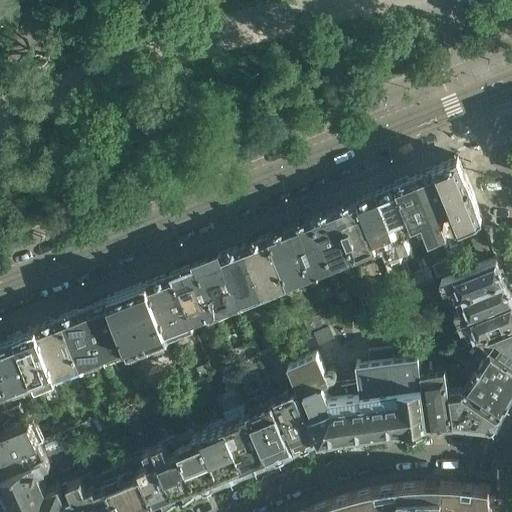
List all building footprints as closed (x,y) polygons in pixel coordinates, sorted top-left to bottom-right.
[(475,197),(465,172),(464,172),(458,157),(459,157),(458,155),(441,162),(434,165),(449,205),(457,224),(464,221),(467,229),(470,227),(482,256),(496,251),(495,248),(494,246),(490,236),(490,234),(489,234),(486,225),(485,223),(485,224),(482,215),(482,214),(481,213),(475,197)] [(449,205),(434,165),(421,171),(415,174),(442,242),(453,238),(448,225),(445,226),(439,209),(449,205)] [(442,242),(415,174),(409,176),(408,176),(396,181),(412,220),(422,216),(429,233),(426,234),(431,246),(442,242)] [(412,220),(396,181),(383,186),(377,189),(399,245),(408,241),(401,224),(412,220)] [(399,245),(377,189),(371,191),(370,191),(357,196),(356,197),(372,236),(386,230),(392,247),(390,248),(396,265),(405,261),(399,245)] [(374,240),(372,236),(356,197),(336,205),(335,205),(353,249),(374,240)] [(353,249),(335,205),(334,206),(314,214),(314,213),(313,214),(330,258),(353,249)] [(330,258),(313,214),(311,215),(292,222),(290,223),(308,267),(330,258)] [(308,267),(290,223),(289,223),(289,224),(270,232),(270,231),(268,232),(286,276),(288,283),(300,278),(297,271),(308,267)] [(286,276),(268,232),(260,235),(252,238),(252,239),(244,242),(261,286),(286,276)] [(264,292),(261,286),(244,242),(236,245),(235,245),(228,248),(220,251),(237,295),(240,302),(264,292)] [(237,295),(220,251),(212,255),(212,254),(204,257),(204,258),(196,261),(213,305),(237,295)] [(506,276),(504,272),(498,256),(444,278),(447,286),(457,282),(462,293),(506,276)] [(213,305),(196,261),(188,264),(187,264),(179,267),(180,267),(172,271),(193,323),(217,314),(213,305)] [(193,323),(172,271),(164,274),(163,273),(155,277),(147,280),(168,331),(168,333),(193,323)] [(461,319),(511,297),(511,289),(506,276),(462,293),(467,305),(457,309),(461,319)] [(168,331),(147,280),(108,295),(127,343),(129,347),(168,331)] [(440,298),(433,282),(412,291),(419,307),(440,298)] [(127,343),(108,295),(93,302),(93,301),(85,305),(104,352),(127,343)] [(468,338),(487,330),(511,320),(511,297),(461,319),(468,338)] [(104,352),(85,305),(76,308),(61,315),(80,362),(104,352)] [(80,362),(61,315),(52,318),(44,321),(45,321),(37,324),(54,369),(56,371),(80,362)] [(511,320),(487,330),(491,342),(490,344),(511,360),(511,320)] [(54,369),(37,324),(30,327),(30,326),(23,329),(23,330),(16,332),(16,333),(33,377),(54,369)] [(33,377),(16,333),(9,336),(9,335),(2,338),(0,339),(0,352),(13,385),(33,377)] [(511,394),(511,360),(478,334),(452,344),(470,358),(459,376),(466,381),(466,382),(504,410),(511,394)] [(260,351),(254,338),(230,347),(236,361),(260,351)] [(431,422),(423,370),(420,346),(397,350),(396,340),(382,342),(383,352),(360,356),(362,379),(351,380),(351,378),(335,379),(336,392),(329,392),(324,380),(327,379),(315,349),(288,360),(300,389),(305,388),(314,409),(309,411),(320,437),(346,432),(348,432),(376,427),(376,428),(379,428),(379,427),(405,424),(405,425),(429,422),(431,422)] [(320,437),(309,411),(300,389),(288,360),(281,343),(260,351),(236,361),(230,363),(250,409),(270,457),(320,437)] [(13,385),(0,352),(0,414),(5,426),(26,418),(13,385)] [(457,421),(451,384),(448,368),(423,370),(431,422),(453,421),(457,421)] [(504,410),(466,382),(451,384),(457,421),(482,424),(491,425),(496,422),(502,412),(503,412),(504,410)] [(270,457),(250,409),(241,413),(242,416),(227,422),(246,467),(254,464),(254,463),(261,460),(262,461),(270,457)] [(29,416),(26,418),(5,426),(0,428),(0,454),(35,440),(39,438),(29,416)] [(246,467),(227,422),(212,428),(211,425),(202,429),(222,477),(230,474),(230,473),(237,470),(238,470),(246,467)] [(222,477),(202,429),(193,433),(194,436),(179,442),(181,447),(198,487),(206,484),(206,483),(213,480),(214,481),(222,477)] [(0,472),(42,455),(42,454),(35,440),(0,454),(0,472)] [(198,487),(181,447),(169,452),(165,440),(155,444),(177,496),(198,487)] [(177,496),(155,444),(134,453),(142,470),(156,504),(177,496)] [(138,511),(156,504),(142,470),(97,489),(90,473),(59,487),(57,483),(47,488),(39,469),(50,465),(45,453),(42,454),(42,455),(0,472),(0,475),(15,511),(138,511)] [(495,511),(492,500),(490,484),(471,481),(450,479),(441,479),(441,480),(426,480),(416,481),(403,482),(393,483),(380,485),(371,487),(358,490),(349,492),(336,496),(327,499),(315,504),(296,511),(495,511)]
